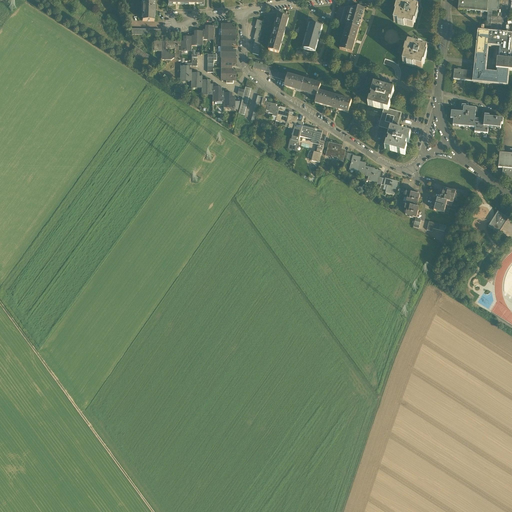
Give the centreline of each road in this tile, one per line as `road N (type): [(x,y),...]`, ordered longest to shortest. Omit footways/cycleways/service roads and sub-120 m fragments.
road 1 (track): [(0,304),(152,511)]
road 2 (residential): [(247,71),(380,162),(396,169),(418,162)]
road 3 (track): [(342,511),(381,395)]
